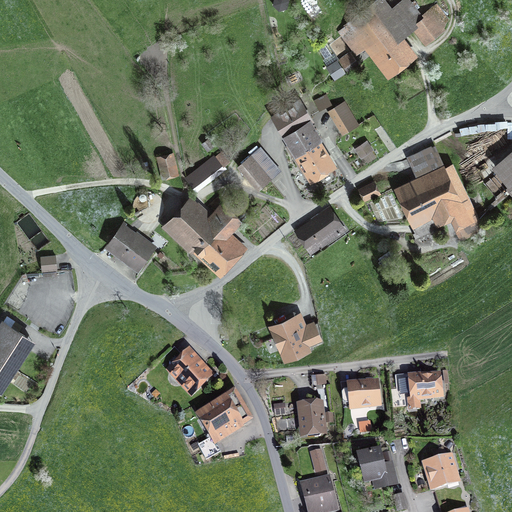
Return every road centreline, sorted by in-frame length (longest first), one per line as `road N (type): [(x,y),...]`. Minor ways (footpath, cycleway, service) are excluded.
road 1 (residential): [(511,112),(485,110),(432,129),(304,212),(171,314)]
road 2 (track): [(0,489),(13,478),(97,262)]
road 3 (unclassified): [(288,511),(261,414),(221,357),(171,314)]
road 4 (unclassified): [(171,314),(0,178)]
